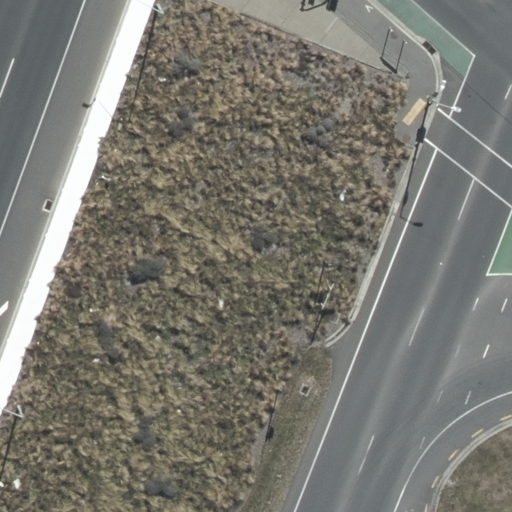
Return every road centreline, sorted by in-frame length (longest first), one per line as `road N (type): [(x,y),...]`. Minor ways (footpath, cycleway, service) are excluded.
road 1 (trunk): [(511,77),(399,371)]
road 2 (trunk): [(399,371),(340,511)]
